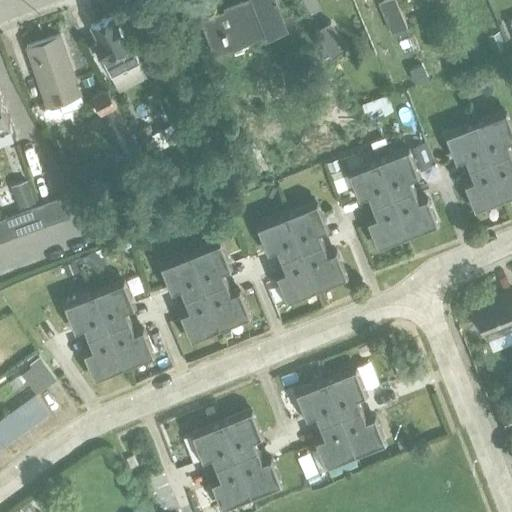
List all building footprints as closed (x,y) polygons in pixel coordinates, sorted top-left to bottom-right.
[(210,0),(196,5),(211,47),(278,23),(286,20),(279,0),(210,0)] [(399,0),(380,0),(392,27),(408,20),(399,0)] [(118,4),(87,13),(102,64),(134,54),(118,4)] [(326,47),(340,39),(328,17),(314,25),(326,47)] [(65,27),(28,34),(40,96),(77,89),(65,27)] [(500,28),(487,33),(494,50),(506,46),(500,28)] [(102,102),(117,92),(107,76),(92,86),(102,102)] [(0,84),(0,125),(12,121),(0,84)] [(511,115),(503,96),(447,120),(458,147),(459,147),(462,152),(469,168),(462,171),(473,197),(511,180),(511,136),(508,126),(511,124),(511,115)] [(404,136),(347,161),(359,188),(360,187),(362,193),(369,209),(362,212),(374,238),(435,211),(425,186),(417,189),(408,167),(416,164),(404,136)] [(27,172),(13,177),(20,198),(34,193),(27,172)] [(0,209),(0,237),(70,212),(61,188),(0,209)] [(316,189),(260,214),(271,241),(272,240),(275,246),(282,262),(275,265),(286,291),(348,264),(337,239),(330,242),(321,220),(328,216),(316,189)] [(219,228),(162,252),(174,279),(175,279),(177,284),(184,301),(178,303),(189,329),(251,303),(240,277),(232,280),(223,258),(231,255),(219,228)] [(119,266),(62,291),(74,318),(75,317),(78,323),(85,339),(78,342),(89,368),(151,342),(140,316),(133,319),(123,297),(131,294),(119,266)] [(511,286),(470,303),(482,334),(511,322),(511,286)] [(38,351),(21,362),(37,384),(54,372),(38,351)] [(353,356),(291,383),(303,410),(309,407),(318,429),(312,431),(323,457),(385,431),(374,405),(367,409),(357,387),(365,383),(353,356)] [(0,408),(0,431),(43,401),(32,386),(0,408)] [(248,396),(186,422),(197,450),(203,447),(213,470),(206,472),(217,498),(279,472),(268,446),(261,449),(252,427),(259,424),(248,396)] [(33,511),(28,503),(12,511),(33,511)]
